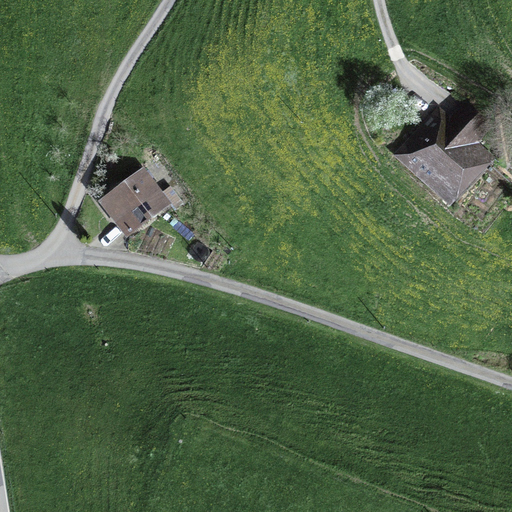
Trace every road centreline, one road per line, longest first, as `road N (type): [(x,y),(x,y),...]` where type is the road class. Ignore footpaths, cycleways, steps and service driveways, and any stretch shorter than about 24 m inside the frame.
road 1 (unclassified): [(54,254),(196,275),(511,383)]
road 2 (unclassified): [(54,254),(112,90),(168,0)]
